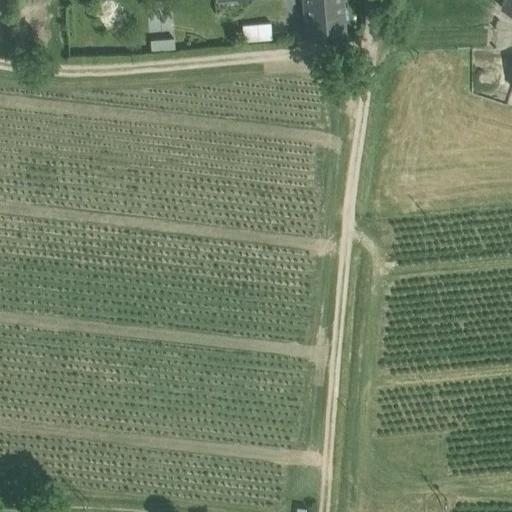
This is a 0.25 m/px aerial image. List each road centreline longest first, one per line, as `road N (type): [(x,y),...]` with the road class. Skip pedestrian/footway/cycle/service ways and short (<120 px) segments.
road 1 (track): [(325,511),(373,0)]
road 2 (track): [(511,39),(374,40)]
